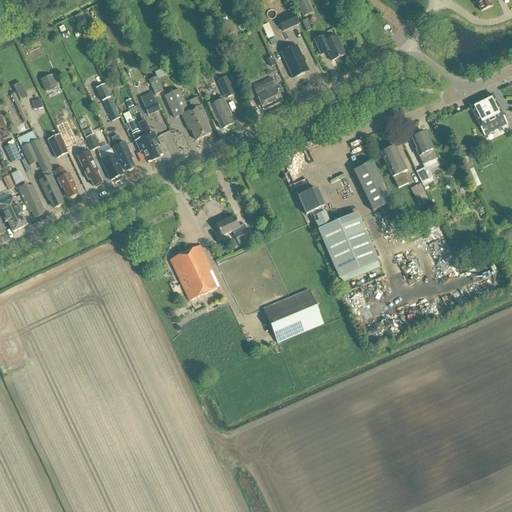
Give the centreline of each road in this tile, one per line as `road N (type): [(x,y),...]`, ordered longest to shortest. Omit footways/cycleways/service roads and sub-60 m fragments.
road 1 (tertiary): [(0,252),(406,56)]
road 2 (residential): [(463,92),(315,150)]
